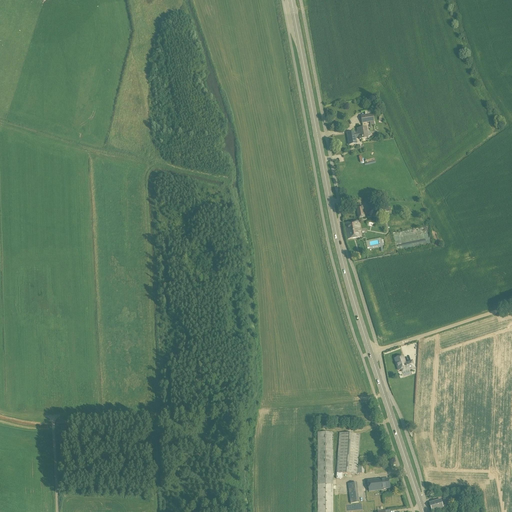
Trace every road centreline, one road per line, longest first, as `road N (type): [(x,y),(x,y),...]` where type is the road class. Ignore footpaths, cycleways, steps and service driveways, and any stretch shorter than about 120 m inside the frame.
road 1 (primary): [(371,355),(338,236),(292,0)]
road 2 (primary): [(424,511),(371,355)]
road 3 (unclassified): [(371,355),(511,307)]
